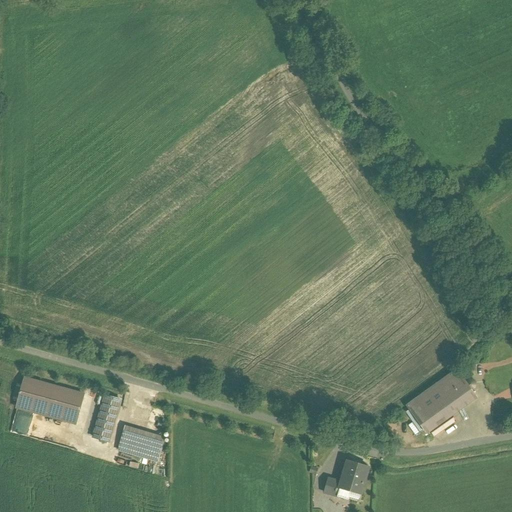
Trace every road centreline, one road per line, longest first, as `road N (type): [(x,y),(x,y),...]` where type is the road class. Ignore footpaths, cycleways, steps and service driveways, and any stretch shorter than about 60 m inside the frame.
road 1 (unclassified): [(0,342),(399,455),(511,437)]
road 2 (unclassified): [(511,301),(345,97),(299,0)]
